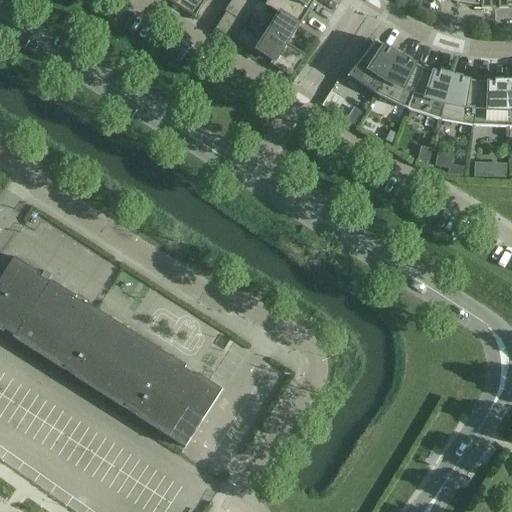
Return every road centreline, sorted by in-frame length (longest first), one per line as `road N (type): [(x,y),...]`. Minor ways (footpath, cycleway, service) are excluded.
road 1 (tertiary): [(250,175),(489,328),(503,350),(500,391),(426,511)]
road 2 (tertiary): [(0,15),(250,175)]
road 3 (residential): [(511,237),(299,101)]
road 4 (residential): [(299,101),(137,0)]
road 5 (residential): [(367,0),(449,45),(511,51)]
